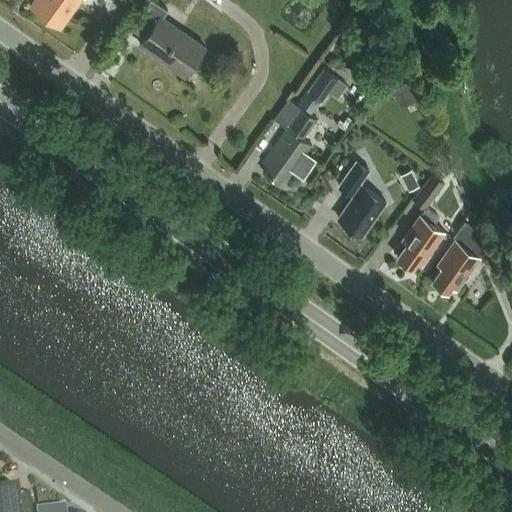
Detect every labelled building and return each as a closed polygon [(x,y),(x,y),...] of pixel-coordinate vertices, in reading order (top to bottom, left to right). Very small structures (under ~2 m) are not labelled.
[(33,0),(30,6),(46,17),(60,27),(79,0),(33,0)] [(154,0),(149,0),(138,17),(130,27),(144,37),(139,44),(184,75),(205,46),(163,17),(168,10),(154,0)] [(323,100),(339,77),(325,67),(308,90),(323,100)] [(393,87),(402,107),(417,99),(408,80),(393,87)] [(285,182),(312,145),(303,139),(317,118),(288,97),(273,118),(287,128),(262,162),(266,165),(263,169),(279,181),(281,179),(285,182)] [(339,119),(336,123),(344,130),(348,125),(342,121),(339,119)] [(361,183),(370,169),(356,159),(337,186),(352,196),(336,219),(363,237),(387,201),(361,183)] [(426,209),(445,181),(431,172),(413,200),(426,209)] [(415,177),(405,182),(409,190),(419,185),(415,177)] [(421,265),(445,231),(421,213),(403,238),(407,241),(397,255),(413,266),(416,262),(421,265)] [(456,290),(487,246),(482,243),(473,227),(464,220),(453,237),(455,239),(437,264),(441,267),(432,280),(448,292),(451,287),(456,290)] [(31,511),(30,495),(19,496),(18,491),(0,493),(0,511),(31,511)]
